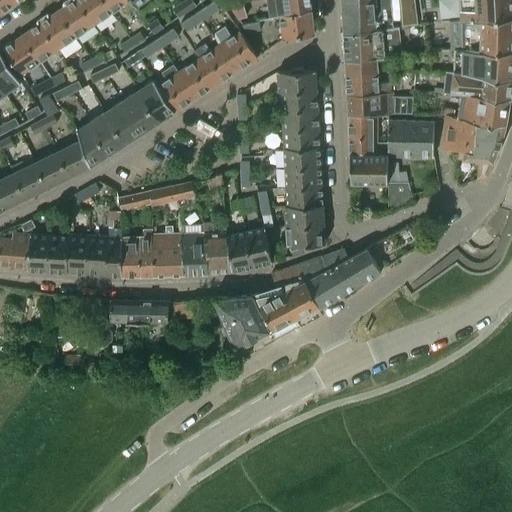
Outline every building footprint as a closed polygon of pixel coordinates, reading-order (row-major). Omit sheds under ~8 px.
[(0,0),(0,11),(1,13),(19,0),(0,0)] [(78,0),(72,0),(58,10),(76,36),(95,24),(78,0)] [(105,0),(78,0),(95,24),(113,11),(105,0)] [(105,0),(113,11),(129,0),(105,0)] [(192,0),(185,0),(182,2),(188,10),(196,5),(192,0)] [(214,0),(198,11),(204,19),(220,8),(214,0)] [(267,0),(270,17),(271,17),(271,18),(280,16),(311,10),(312,10),(310,0),(267,0)] [(342,0),(344,34),(393,26),(391,0),(342,0)] [(511,0),(461,0),(463,19),(511,14),(511,0)] [(182,2),(174,7),(180,16),(188,10),(182,2)] [(238,16),(242,16),(240,2),(229,4),(238,16)] [(58,10),(40,23),(58,49),(76,36),(58,10)] [(311,10),(280,16),(284,39),(309,35),(314,34),(311,10)] [(204,19),(198,11),(181,22),(187,30),(204,19)] [(511,14),(463,19),(463,49),(482,48),(511,48),(511,14)] [(157,18),(149,23),(155,32),(163,27),(157,18)] [(243,24),(248,32),(261,29),(259,20),(243,24)] [(40,23),(22,35),(40,61),(58,49),(40,23)] [(345,61),(346,62),(376,58),(386,57),(386,55),(402,54),(400,26),(393,27),(393,26),(344,34),(345,61)] [(157,38),(162,47),(179,35),(173,27),(157,38)] [(220,44),(237,70),(258,56),(246,38),(241,30),(220,44)] [(131,38),(135,45),(145,39),(141,32),(131,38)] [(40,61),(22,35),(4,47),(5,51),(21,74),(40,61)] [(135,45),(131,38),(121,45),(125,52),(135,45)] [(162,47),(157,38),(141,48),(147,57),(162,47)] [(216,83),(237,70),(220,44),(211,50),(206,43),(194,51),(199,58),(216,83)] [(511,48),(482,48),(463,49),(455,49),(455,70),(455,71),(459,72),(511,76),(511,48)] [(0,85),(6,93),(21,81),(0,50),(0,85)] [(141,59),(136,52),(125,59),(129,66),(141,59)] [(92,59),(95,66),(106,61),(103,54),(92,59)] [(196,97),(216,83),(199,58),(179,71),(196,97)] [(378,70),(376,58),(346,62),(347,74),(378,70)] [(95,66),(92,59),(81,64),(84,71),(95,66)] [(103,69),(106,76),(119,70),(116,63),(103,69)] [(175,111),(196,97),(179,71),(174,64),(162,71),(167,79),(158,85),(175,111)] [(293,70),(278,71),(279,92),(281,91),(317,89),(316,69),(304,70),(304,66),(293,67),(293,70)] [(106,76),(103,69),(90,75),(94,82),(106,76)] [(379,84),(378,70),(347,74),(348,94),(392,90),(391,83),(379,84)] [(511,96),(511,84),(511,76),(459,72),(455,71),(455,70),(446,70),(444,91),(463,92),(511,96)] [(52,78),(55,85),(66,80),(62,73),(52,78)] [(55,85),(52,78),(41,83),(44,90),(55,85)] [(165,117),(175,111),(158,85),(154,79),(138,90),(159,121),(162,119),(161,119),(159,120),(158,118),(164,115),(165,117)] [(66,86),(70,94),(72,93),(80,89),(82,88),(79,80),(66,86)] [(70,94),(66,86),(53,92),(57,100),(70,94)] [(80,89),(72,93),(85,114),(93,109),(80,89)] [(317,89),(281,91),(282,110),(318,108),(317,89)] [(156,123),(159,121),(138,90),(122,100),(143,132),(152,126),(150,123),(156,119),(158,121),(155,123),(156,123)] [(348,94),(349,114),(378,114),(394,114),(392,90),(348,94)] [(506,121),(511,96),(463,92),(459,115),(506,121)] [(238,107),(247,106),(246,93),(237,94),(238,107)] [(133,138),(143,132),(122,100),(106,111),(126,142),(130,140),(129,140),(127,141),(126,139),(132,136),(133,138)] [(26,112),(30,119),(42,113),(38,106),(26,112)] [(247,106),(238,107),(239,119),(247,119),(247,106)] [(282,110),(283,129),(319,127),(318,108),(282,110)] [(106,111),(90,121),(110,153),(120,147),(118,144),(124,140),(125,142),(123,144),(126,142),(106,111)] [(48,116),(42,119),(46,127),(57,121),(54,113),(48,116)] [(349,118),(350,153),(378,154),(378,114),(349,114),(349,118)] [(442,149),(460,149),(465,149),(467,139),(501,141),(502,141),(503,136),(504,131),(507,122),(506,121),(459,115),(455,115),(446,114),(442,149)] [(3,124),(7,131),(19,125),(16,117),(3,124)] [(46,127),(42,119),(31,125),(35,133),(46,127)] [(434,121),(414,120),(389,119),(389,147),(389,154),(389,155),(433,156),(434,121)] [(76,127),(81,140),(91,165),(104,157),(102,155),(108,151),(109,152),(107,154),(107,155),(110,153),(90,121),(78,129),(77,127),(76,127)] [(240,140),(249,139),(248,127),(239,127),(240,140)] [(320,146),(319,127),(283,129),(285,148),(320,146)] [(0,141),(0,145),(2,151),(14,144),(10,136),(0,141)] [(249,139),(240,140),(241,152),(249,152),(249,139)] [(460,149),(460,157),(480,160),(478,179),(488,176),(494,160),(501,141),(467,139),(465,149),(460,149)] [(81,140),(58,151),(70,176),(90,166),(91,166),(91,165),(81,140)] [(285,148),(286,168),(321,166),(320,146),(285,148)] [(58,151),(36,162),(48,186),(70,176),(58,151)] [(389,154),(378,154),(350,153),(352,181),(389,182),(388,180),(389,162),(389,155),(389,154)] [(242,173),(250,173),(250,160),(241,160),(242,173)] [(36,162),(13,173),(25,197),(48,186),(36,162)] [(389,162),(388,180),(409,181),(406,173),(399,173),(399,162),(389,162)] [(322,185),(321,166),(286,168),(287,187),(322,185)] [(4,208),(25,197),(13,173),(0,179),(0,201),(3,208),(2,209),(2,210),(5,209),(4,208)] [(250,173),(242,173),(242,186),(251,185),(250,173)] [(222,175),(216,176),(208,178),(210,189),(223,186),(222,175)] [(192,181),(184,183),(187,193),(188,201),(197,199),(192,181)] [(389,212),(414,203),(409,182),(389,181),(389,212)] [(86,188),(90,196),(101,190),(96,182),(86,188)] [(187,193),(184,183),(160,188),(164,203),(178,200),(180,206),(189,203),(188,201),(187,193)] [(323,203),(322,185),(287,187),(288,205),(323,203)] [(90,196),(86,188),(75,194),(79,202),(90,196)] [(151,190),(119,197),(122,213),(128,212),(127,208),(151,202),(151,190)] [(267,190),(258,191),(261,203),(269,201),(267,190)] [(243,199),(244,207),(256,205),(254,196),(243,199)] [(59,203),(63,211),(74,205),(69,198),(59,203)] [(244,207),(243,199),(231,201),(232,210),(244,207)] [(271,213),(269,201),(261,203),(263,215),(271,213)] [(63,211),(59,203),(48,209),(53,217),(63,211)] [(324,213),(323,203),(288,205),(285,205),(286,226),(325,224),(324,222),(330,222),(329,213),(324,213)] [(24,230),(28,230),(36,226),(32,218),(21,224),(24,230)] [(227,232),(226,221),(205,222),(205,233),(204,233),(207,272),(229,271),(230,271),(227,235),(228,235),(227,232)] [(290,245),(294,255),(310,250),(309,244),(326,243),(325,224),(286,226),(287,245),(290,245)] [(152,233),(152,236),(154,275),(185,273),(182,234),(182,232),(174,232),(173,225),(166,225),(167,233),(152,233)] [(270,250),(265,227),(246,231),(253,266),(273,262),(270,250)] [(124,275),(154,275),(152,236),(152,233),(152,228),(144,228),(144,236),(124,237),(125,237),(124,275)] [(246,231),(228,235),(227,235),(230,271),(232,270),(253,266),(246,231)] [(31,235),(29,235),(28,269),(47,270),(49,234),(31,233),(31,235)] [(69,236),(68,236),(66,271),(85,273),(87,234),(69,233),(69,236)] [(185,273),(207,272),(204,233),(182,234),(185,273)] [(0,267),(28,269),(29,235),(15,234),(14,238),(0,236),(0,267)] [(68,236),(49,234),(47,270),(66,271),(68,236)] [(107,235),(87,234),(85,273),(104,274),(107,235)] [(122,236),(107,235),(104,274),(124,275),(125,237),(124,237),(121,237),(122,236)] [(270,250),(273,262),(285,258),(282,247),(270,250)] [(298,264),(306,282),(318,306),(317,306),(319,310),(381,272),(368,247),(363,250),(362,251),(349,258),(345,247),(335,251),(335,252),(327,255),(298,264)] [(282,292),(282,293),(285,293),(306,282),(298,264),(271,273),(276,287),(277,288),(278,288),(279,289),(280,290),(281,291),(281,292),(282,292)] [(285,293),(295,318),(317,306),(318,306),(306,282),(285,293)] [(285,293),(282,293),(282,292),(281,292),(281,291),(280,290),(279,289),(278,288),(277,288),(276,287),(256,294),(272,330),(273,330),(295,318),(285,293)] [(246,295),(216,297),(236,349),(238,348),(268,333),(270,332),(272,330),(256,294),(246,295)] [(111,301),(111,319),(169,321),(169,301),(111,299),(111,301)] [(175,303),(176,316),(193,315),(192,301),(175,303)] [(106,328),(99,328),(94,332),(94,339),(99,344),(105,344),(110,339),(110,333),(106,328)] [(85,356),(66,354),(65,371),(83,372),(85,356)] [(101,364),(85,362),(85,371),(101,373),(101,364)]
